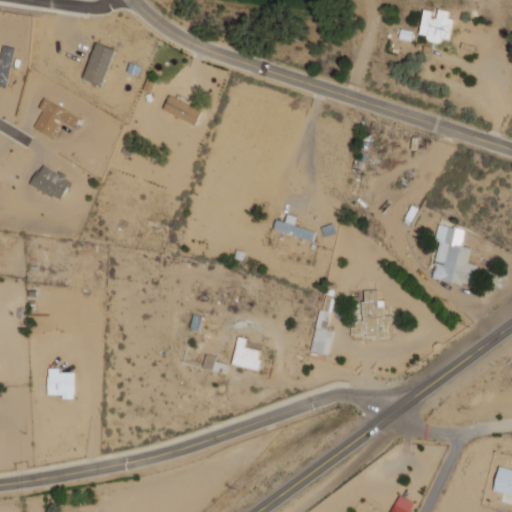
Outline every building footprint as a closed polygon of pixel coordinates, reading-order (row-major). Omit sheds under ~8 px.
[(427,41),(441,42),(442,38),(449,39),(452,11),(423,8),(419,34),(427,35),(427,41)] [(115,49),(96,42),(82,78),(101,85),(115,49)] [(15,48),(4,45),(1,58),(0,57),(0,84),(7,86),(15,48)] [(163,109),(195,125),(202,110),(170,95),(163,109)] [(34,127),(52,137),(61,121),(73,127),(79,116),(45,98),(39,108),(43,110),(34,127)] [(71,178),(40,165),(31,187),(62,200),(71,178)] [(273,229),(313,240),(316,231),(295,225),(297,217),(287,214),(285,222),(276,219),(273,229)] [(465,229),(441,224),(431,277),(472,285),(476,265),(468,264),(471,247),(461,245),(465,229)] [(390,341),(390,315),(384,315),(384,299),(379,299),(379,290),(363,290),(363,320),(353,321),(353,337),(379,337),(379,341),(390,341)] [(328,354),(333,330),(327,329),(334,298),(323,296),(311,350),(328,354)] [(246,338),(238,336),(232,364),(257,369),(262,350),(244,346),(246,338)] [(227,363),(215,362),(216,356),(206,354),(203,369),(225,372),(227,363)] [(74,372),(58,372),(58,368),(48,368),(48,394),(62,394),(62,398),(74,398),(74,372)] [(493,490),(511,494),(511,469),(499,466),(493,490)] [(408,511),(414,502),(399,495),(389,511),(408,511)]
